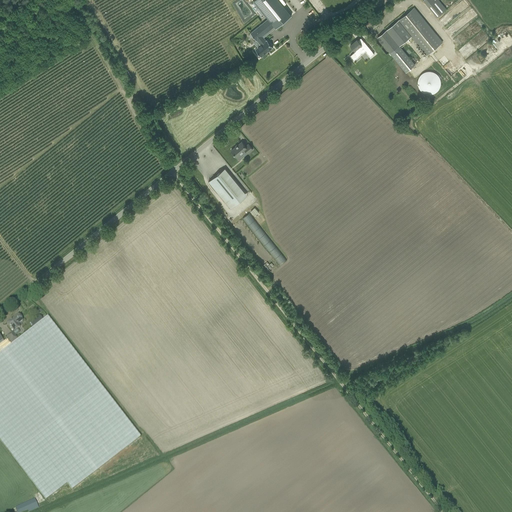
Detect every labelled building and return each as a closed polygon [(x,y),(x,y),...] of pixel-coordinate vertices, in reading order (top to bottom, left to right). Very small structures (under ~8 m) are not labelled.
[(254,0),(253,1),(268,19),(274,27),(275,28),(276,28),(291,16),(278,0),(254,0)] [(423,0),(437,17),(446,9),(438,0),(423,0)] [(399,21),(411,36),(427,55),(442,43),(414,8),(399,21)] [(250,33),(256,41),(257,40),(261,44),(257,47),(255,49),(261,57),(273,48),(266,40),(264,37),(263,36),(274,27),(268,19),(250,33)] [(399,46),(411,36),(399,21),(378,38),(381,42),(389,52),(406,72),(415,65),(399,46)] [(358,41),(357,40),(350,46),(354,51),(355,50),(356,51),(354,53),(358,57),(365,50),(369,55),(372,52),(374,54),(364,41),(361,43),(360,41),(357,38),(359,40),(358,41)] [(442,84),(442,82),(442,79),(441,77),(440,75),(438,74),(437,72),(435,71),(432,71),(430,71),(428,71),(426,72),(424,73),(422,74),(421,76),(420,78),(419,80),(419,82),(420,84),(420,86),(421,88),(423,90),(424,91),(426,92),(429,93),(431,93),(434,93),(436,92),(437,91),(439,89),(440,88),(441,86),(442,84)] [(246,146),(242,142),(231,150),(237,158),(245,151),(248,154),(253,150),(248,144),(246,146)] [(228,205),(244,191),(225,168),(209,181),(228,205)] [(285,261),(250,212),(243,217),(279,265),(285,261)] [(276,267),(241,220),(235,224),(270,272),(276,267)] [(23,320),(21,318),(18,314),(13,319),(12,318),(9,321),(11,324),(9,326),(13,332),(12,332),(7,337),(11,343),(17,339),(15,336),(20,332),(17,329),(20,327),(18,324),(23,320)] [(39,316),(34,319),(38,324),(43,320),(39,316)] [(0,440),(46,500),(67,483),(72,490),(140,437),(47,317),(43,320),(38,324),(11,345),(7,339),(4,342),(0,337),(0,440)] [(39,507),(35,499),(20,506),(15,508),(17,511),(23,511),(28,510),(29,511),(39,507)]
